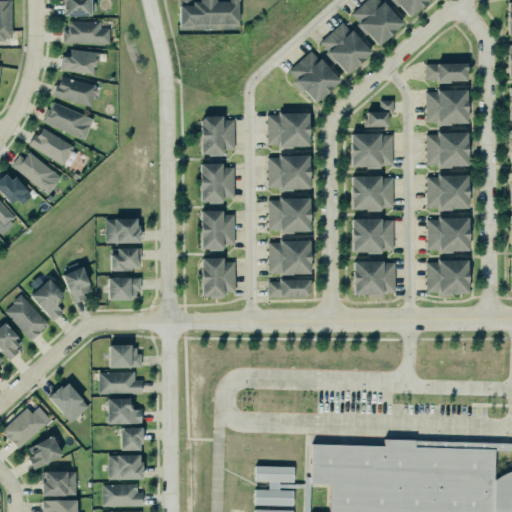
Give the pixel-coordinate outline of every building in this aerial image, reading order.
[(0,0),(0,40),(11,40),(10,0),(0,0)] [(59,0),(87,0),(87,2),(93,2),(93,10),(88,10),(88,15),(61,16),(61,11),(61,10),(61,2),(59,2),(59,0)] [(178,0),(178,28),(222,29),(222,24),(237,24),(237,0),(226,0),(227,1),(218,1),(218,0),(196,0),(196,3),(185,3),(184,0),(178,0)] [(354,24),(357,22),(349,14),(363,0),(377,0),(379,2),(381,1),(400,23),(376,45),(354,24)] [(393,0),(409,17),(426,0),(393,0)] [(108,28),(99,28),(99,21),(67,21),(67,29),(62,28),(61,43),(108,44),(108,28)] [(341,21),(369,52),(344,75),(323,52),(325,50),(318,42),(341,21)] [(68,57),(61,56),(59,69),(93,74),(96,53),(69,48),(68,57)] [(285,70),(294,79),(292,80),(312,102),(337,80),(309,49),(285,70)] [(423,64),(463,63),(464,81),(448,81),(448,82),(434,82),(434,78),(424,78),(423,64)] [(49,94),(52,82),(55,82),(58,71),(94,81),(88,104),(49,94)] [(423,90),(464,90),(464,123),(449,123),(449,124),(435,125),(435,121),(423,121),(423,90)] [(39,117),(49,96),(90,115),(80,136),(39,117)] [(361,118),(361,126),(384,127),(385,112),(390,112),(390,99),(377,99),(377,112),(364,112),(364,118),(361,118)] [(307,113),(265,113),(266,146),(308,146),(307,113)] [(220,155),(207,155),(207,154),(199,154),(198,154),(198,144),(197,143),(197,125),(198,125),(198,120),(202,116),(219,116),(219,117),(221,117),(221,119),(231,119),(232,149),(220,149),(220,155)] [(26,144),(33,133),(35,134),(40,127),(70,146),(70,148),(70,149),(69,152),(66,153),(60,164),(26,144)] [(348,133),(378,133),(378,134),(389,134),(390,164),(378,165),(378,168),(365,168),(364,166),(349,166),(348,133)] [(423,133),(465,133),(465,166),(449,166),(449,168),(435,168),(435,165),(424,165),(423,133)] [(8,164),(18,153),(22,156),(27,150),(59,177),(45,194),(8,164)] [(265,157),(265,187),(276,187),(277,190),(290,190),(290,189),(306,188),(306,155),(277,156),(277,157),(265,157)] [(197,158),(217,158),(221,163),(231,163),(232,197),(198,198),(197,158)] [(0,195),(0,175),(2,174),(8,180),(12,177),(23,189),(17,195),(17,200),(11,200),(8,204),(0,195)] [(423,176),(465,175),(465,208),(450,208),(450,210),(436,210),(436,207),(423,207),(423,176)] [(348,176),(390,176),(390,207),(379,207),(379,210),(365,210),(365,209),(348,209),(348,176)] [(265,230),(276,230),(276,233),(290,233),(290,231),(307,231),(306,198),(264,198),(265,230)] [(0,233),(15,219),(0,202),(0,233)] [(198,210),(232,211),(232,245),(222,245),(222,251),(197,251),(198,210)] [(424,220),(436,220),(436,216),(436,219),(465,219),(465,251),(450,251),(449,252),(436,253),(436,249),(425,249),(424,220)] [(102,218),(102,242),(136,242),(136,219),(102,218)] [(349,219),(390,219),(390,250),(379,250),(379,253),(365,253),(365,252),(350,252),(349,219)] [(265,242),(277,242),(277,238),(291,238),(291,241),(306,240),(307,274),(278,274),(278,272),(265,272),(265,242)] [(138,249),(108,249),(109,270),(139,269),(138,249)] [(199,259),(198,296),(220,297),(220,292),(231,292),(232,260),(199,259)] [(424,260),(425,293),(467,293),(466,260),(424,260)] [(351,261),(380,261),(380,262),(392,262),(392,292),(380,292),(380,296),(367,296),(367,295),(351,295),(351,261)] [(79,265),(59,274),(71,302),(81,298),(81,299),(83,298),(80,293),(89,289),(79,265)] [(105,277),(138,276),(138,290),(133,290),(133,297),(128,297),(128,301),(105,301),(105,277)] [(307,279),(307,292),(304,295),(301,297),(277,298),(277,296),(265,296),(265,281),(276,281),(276,277),(290,277),(290,280),(307,279)] [(62,311),(55,303),(63,295),(47,278),(28,296),(51,321),(62,311)] [(18,293),(9,301),(11,303),(2,311),(28,340),(38,331),(37,331),(46,323),(18,293)] [(0,324),(0,353),(6,360),(16,351),(13,348),(16,346),(15,345),(19,342),(2,322),(0,324)] [(107,367),(138,367),(138,345),(107,346),(107,367)] [(97,372),(97,392),(139,392),(139,379),(131,379),(131,372),(97,372)] [(69,422),(87,406),(65,381),(46,398),(69,422)] [(140,423),(140,409),(129,410),(129,398),(105,398),(106,424),(140,423)] [(36,406),(47,419),(15,448),(8,440),(6,441),(2,436),(3,436),(0,432),(0,429),(23,407),(28,413),(36,406)] [(117,428),(139,428),(139,444),(137,444),(136,450),(117,450),(117,428)] [(24,447),(49,434),(60,455),(31,470),(24,457),(28,455),(24,447)] [(327,511),(328,484),(308,483),(309,444),(381,446),(381,439),(412,439),(412,446),(492,448),(491,478),(510,469),(511,468),(511,511),(327,511)] [(106,455),(107,480),(140,479),(140,454),(106,455)] [(292,505),(292,490),(278,490),(278,481),(292,482),(292,466),(254,465),(253,481),(267,481),(267,489),(253,489),(253,504),(292,505)] [(75,495),(74,471),(41,471),(42,496),(75,495)] [(101,484),(101,506),(141,506),(141,492),(135,492),(136,484),(101,484)] [(41,500),(41,511),(75,511),(75,500),(41,500)]
